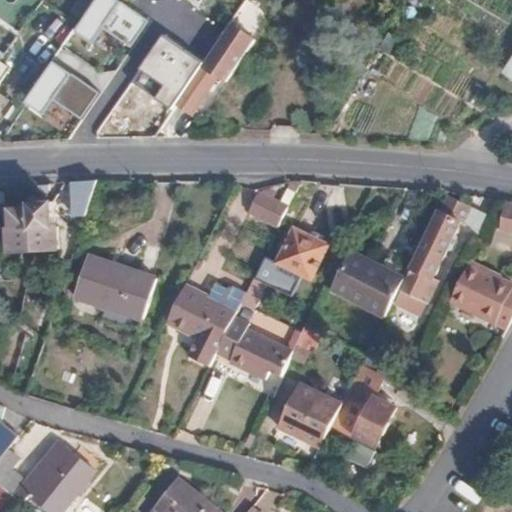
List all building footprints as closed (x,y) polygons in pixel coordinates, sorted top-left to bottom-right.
[(155,22),(121,0),(97,0),(76,31),(96,45),(105,31),(135,51),(155,22)] [(240,10),(247,0),(234,0),(232,4),(240,10)] [(191,55),(205,64),(232,22),(234,18),(218,7),(203,28),(207,31),(191,54),(191,55)] [(165,20),(161,26),(167,30),(172,25),(165,20)] [(205,64),(178,105),(193,114),(196,116),(223,76),(224,77),(252,35),(232,22),(205,64)] [(230,80),(257,39),(252,35),(224,77),(230,80)] [(160,101),(191,55),(191,54),(166,36),(133,83),(160,101)] [(0,84),(12,66),(0,58),(0,84)] [(511,78),(511,58),(503,72),(511,78)] [(102,93),(55,63),(26,107),(44,118),(54,102),(84,121),(102,93)] [(99,181),(74,182),(75,217),(86,217),(99,181)] [(281,228),(291,207),(262,192),(252,213),(281,228)] [(473,207),(446,192),(441,213),(403,291),(428,303),(439,281),(434,278),(462,222),(465,224),(473,207)] [(31,208),(12,209),(14,229),(9,230),(10,252),(60,249),(60,227),(55,227),(54,203),(31,203),(31,208)] [(511,205),(506,204),(500,232),(511,234),(511,205)] [(484,229),(490,215),(473,208),(467,222),(484,229)] [(295,225),(278,259),(314,277),(331,243),(295,225)] [(387,317),(406,279),(354,252),(335,290),(387,317)] [(75,297),(107,307),(145,319),(158,278),(88,256),(75,297)] [(314,277),(278,259),(274,266),(310,284),(314,277)] [(511,286),(469,264),(451,301),(508,330),(511,323),(511,290),(510,290),(511,286)] [(267,283),(256,278),(248,294),(246,300),(256,306),(267,283)] [(215,289),(212,297),(240,312),(246,300),(248,294),(235,287),(229,289),(223,287),(224,285),(219,282),(216,283),(214,288),(215,289)] [(188,284),(168,324),(187,333),(191,325),(178,319),(194,288),(188,284)] [(191,325),(187,333),(222,349),(238,316),(240,312),(212,297),(194,288),(178,319),(191,325)] [(145,319),(107,307),(102,320),(141,333),(145,319)] [(330,314),(317,308),(314,316),(326,323),(330,314)] [(222,349),(220,353),(234,359),(233,362),(270,379),(274,369),(287,376),(298,352),(251,328),(253,324),(238,316),(222,349)] [(326,323),(314,316),(309,326),(322,332),(326,323)] [(353,347),(350,346),(346,355),(364,363),(367,354),(353,347)] [(387,356),(373,348),(367,361),(381,369),(387,356)] [(363,364),(353,385),(373,395),(384,374),(364,363),(364,364),(363,364)] [(280,427),(322,450),(334,425),(343,404),(302,383),(280,427)] [(343,404),(334,425),(379,447),(398,408),(391,405),(376,397),(373,395),(353,385),(343,404)] [(376,397),(391,405),(394,400),(379,393),(376,397)] [(0,460),(9,450),(20,436),(1,422),(0,423),(0,460)] [(21,460),(9,450),(0,460),(0,484),(13,495),(25,504),(31,497),(49,511),(63,511),(96,472),(60,442),(28,483),(12,470),(21,460)] [(223,511),(182,479),(154,511),(223,511)] [(0,484),(0,510),(13,495),(0,484)]
